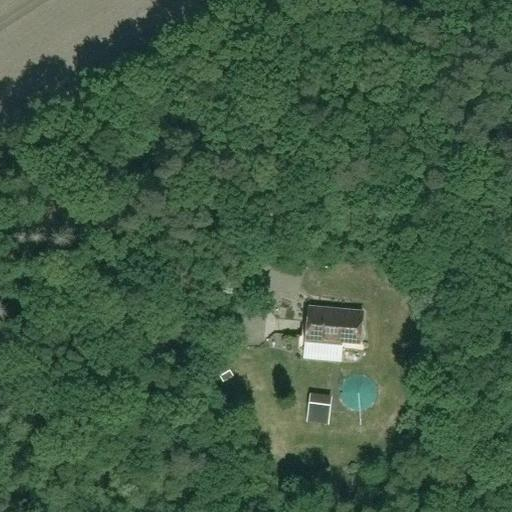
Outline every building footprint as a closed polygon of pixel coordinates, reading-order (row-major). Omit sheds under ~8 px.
[(241,212),(216,224),(229,252),(254,240),(241,212)] [(310,309),(307,340),(334,343),(334,340),(361,342),(364,313),(310,309)] [(150,326),(163,372),(195,363),(183,317),(150,326)] [(342,365),(344,347),(311,342),(308,361),(342,365)] [(355,418),(382,415),(379,391),(352,394),(355,418)] [(312,395),(308,422),(327,424),(330,406),(323,405),(324,397),(312,395)]
